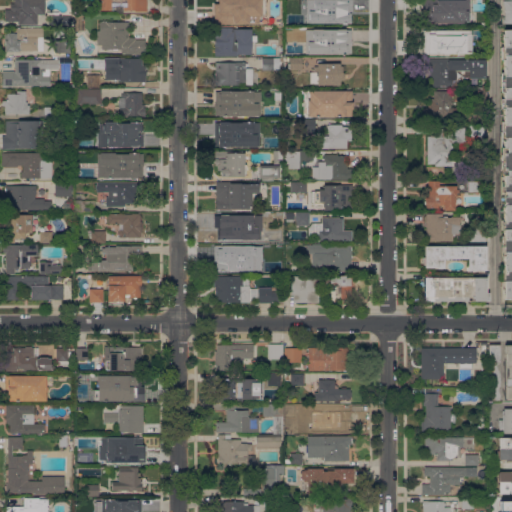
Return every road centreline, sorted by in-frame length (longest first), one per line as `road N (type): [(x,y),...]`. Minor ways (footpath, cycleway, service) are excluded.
road 1 (residential): [(179,511),(177,0)]
road 2 (residential): [(511,321),(0,323)]
road 3 (residential): [(388,511),(387,0)]
